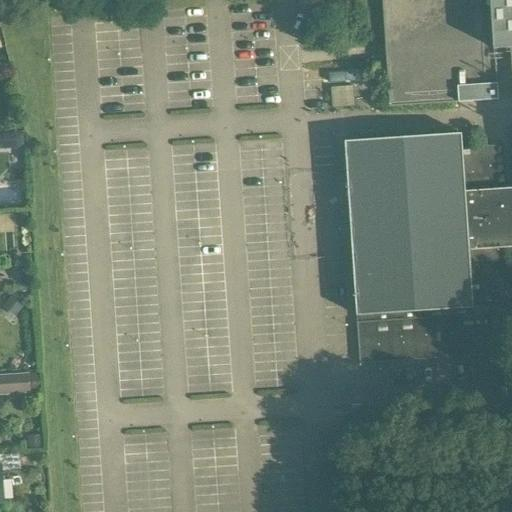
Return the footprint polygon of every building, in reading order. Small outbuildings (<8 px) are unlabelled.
[(511,0),(382,0),(389,107),(498,101),(495,60),(511,59),(511,71),(511,0)] [(353,86),(330,88),(332,108),(355,106),(353,86)] [(12,142),(18,148),(24,148),(23,134),(11,134),(12,142)] [(461,134),(344,142),(357,322),(360,364),(511,353),(511,290),(508,291),(504,233),(511,233),(509,203),(502,204),(499,146),(462,149),(461,134)] [(15,214),(16,226),(28,225),(27,213),(15,214)] [(15,295),(7,304),(18,313),(25,304),(15,295)] [(27,375),(0,376),(0,394),(28,393),(27,375)] [(41,449),(40,439),(28,440),(29,450),(41,449)] [(19,454),(0,455),(0,500),(1,500),(0,481),(0,470),(20,469),(19,454)]
